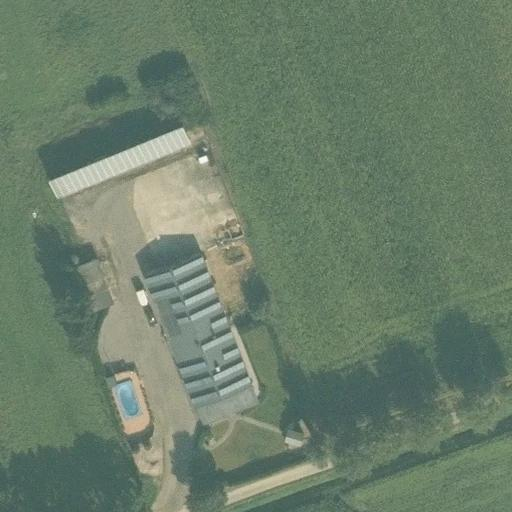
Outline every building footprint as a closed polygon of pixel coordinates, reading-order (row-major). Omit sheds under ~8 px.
[(183,124),(49,178),(56,195),(189,140),(183,124)] [(200,252),(144,273),(173,349),(229,327),(200,252)] [(72,267),(74,273),(99,263),(97,258),(72,267)] [(74,273),(73,273),(78,286),(104,276),(99,263),(74,273)] [(104,276),(78,286),(82,297),(106,288),(108,287),(104,276)] [(114,302),(108,287),(106,288),(110,299),(87,309),(88,312),(114,302)] [(106,288),(82,297),(87,309),(110,299),(106,288)] [(229,327),(173,349),(195,404),(211,398),(248,384),(251,382),(229,327)] [(211,398),(217,414),(254,400),(248,384),(211,398)] [(211,398),(195,404),(201,420),(217,414),(211,398)]
